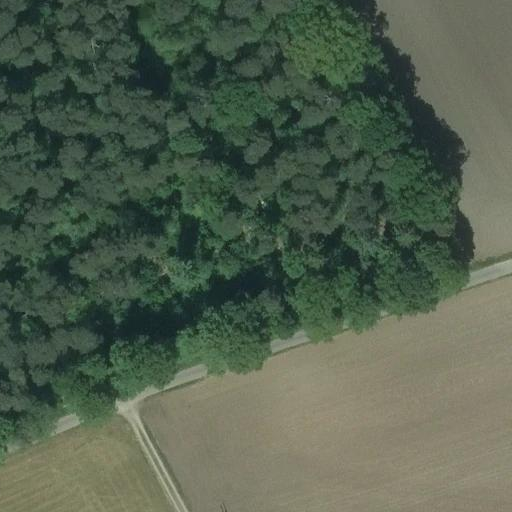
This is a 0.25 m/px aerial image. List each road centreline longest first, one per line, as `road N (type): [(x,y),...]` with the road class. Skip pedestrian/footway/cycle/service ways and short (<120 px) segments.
road 1 (unclassified): [(511,266),(189,377),(0,455)]
road 2 (track): [(124,404),(184,511)]
